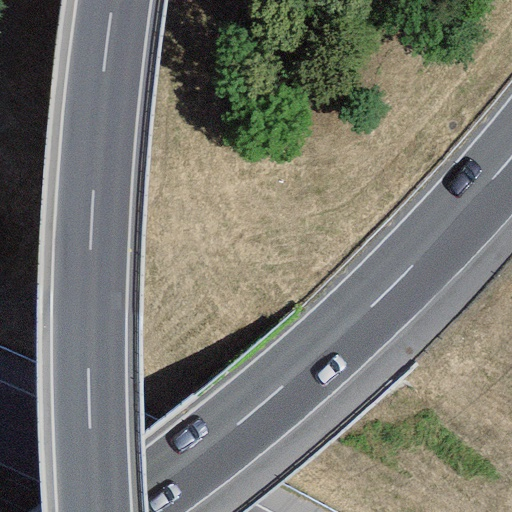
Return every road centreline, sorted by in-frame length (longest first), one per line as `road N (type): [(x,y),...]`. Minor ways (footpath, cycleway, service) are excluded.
road 1 (motorway): [(123,511),(333,343),(511,157)]
road 2 (motorway): [(114,0),(92,220),(95,511)]
road 3 (motorway): [(184,511),(0,425)]
